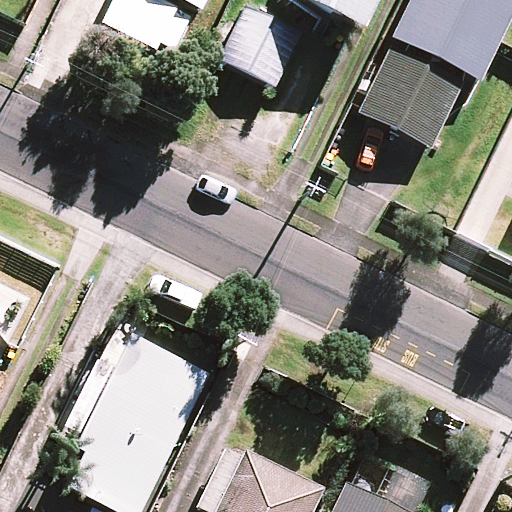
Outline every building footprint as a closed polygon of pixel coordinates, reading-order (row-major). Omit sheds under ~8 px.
[(203,0),(109,0),(96,28),(171,65),(203,0)] [(286,0),(359,35),(375,0),(286,0)] [(511,14),(511,0),(409,0),(355,116),(444,159),(511,14)] [(297,38),(243,11),(217,63),(270,90),(297,38)] [(136,511),(202,379),(125,341),(54,487),(105,511),(136,511)] [(308,511),(318,492),(220,444),(189,509),(195,511),(308,511)] [(392,511),(344,487),(331,511),(392,511)]
